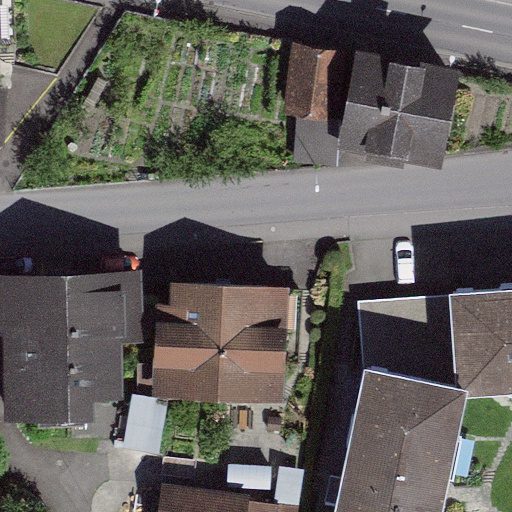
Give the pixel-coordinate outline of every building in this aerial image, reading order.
[(363,52),(348,132),(434,149),(449,68),(363,52)] [(511,272),(458,275),(466,381),(511,377),(511,272)] [(133,274),(0,276),(2,405),(79,403),(79,383),(116,383),(115,326),(134,326),(133,274)] [(168,281),(162,381),(273,387),(279,288),(168,281)] [(438,511),(466,381),(361,360),(329,511),(438,511)] [(161,511),(232,511),(163,502),(161,511)]
